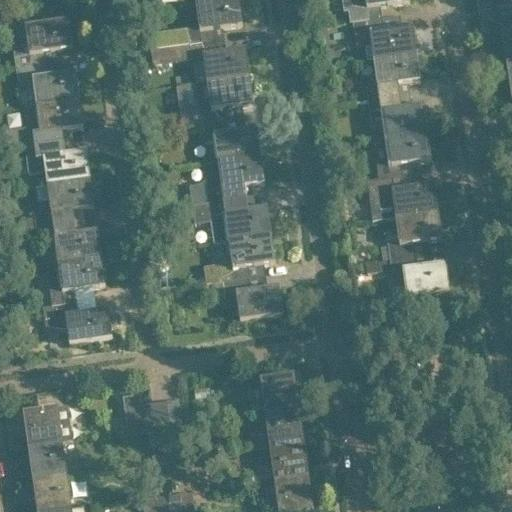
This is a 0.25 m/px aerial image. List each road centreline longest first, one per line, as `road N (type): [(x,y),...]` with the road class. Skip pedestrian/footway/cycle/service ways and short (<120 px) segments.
road 1 (residential): [(145,373),(94,0)]
road 2 (residential): [(326,350),(281,0)]
road 3 (residential): [(511,481),(466,150)]
road 4 (residential): [(145,373),(326,350)]
road 5 (residential): [(347,511),(326,350)]
road 6 (residential): [(466,150),(448,0)]
road 7 (residential): [(0,389),(145,373)]
